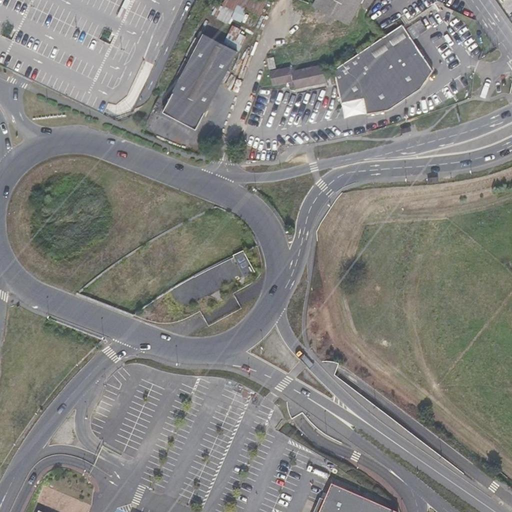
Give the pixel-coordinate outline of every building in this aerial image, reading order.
[(0,0),(0,62),(24,74),(114,117),(134,110),(187,0),(0,0)] [(259,14),(235,0),(222,0),(214,14),(225,21),(228,16),(249,29),(259,14)] [(358,1),(355,0),(315,0),(312,6),(347,22),(355,7),(358,1)] [(413,38),(428,29),(422,18),(407,27),(413,38)] [(239,50),(248,34),(233,26),(224,42),(239,50)] [(360,56),(337,70),(345,103),(366,100),(370,114),(389,112),(407,101),(422,90),(434,73),(404,28),(360,56)] [(195,127),(236,49),(204,32),(163,109),(195,127)] [(326,81),(324,69),(315,71),(314,63),(273,69),(275,82),(283,81),(284,87),(326,81)] [(114,263),(76,294),(133,316),(156,323),(176,324),(199,312),(209,327),(241,309),(234,295),(258,280),(254,273),(261,270),(261,262),(257,245),(245,224),(234,215),(217,208),(211,209),(164,232),(114,263)] [(118,423),(113,435),(136,445),(154,402),(129,391),(121,408),(114,405),(111,404),(106,417),(108,418),(118,423)] [(391,511),(331,485),(319,511),(391,511)]
